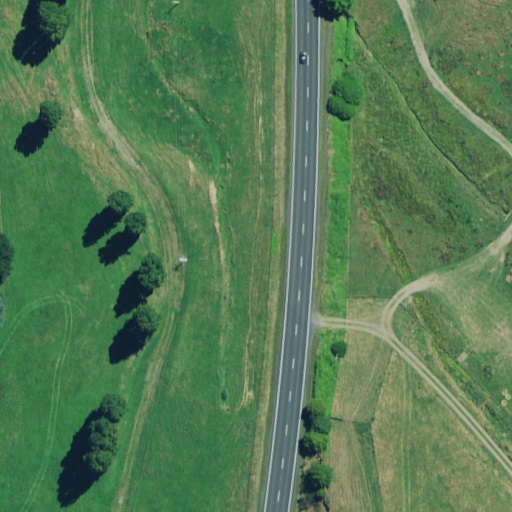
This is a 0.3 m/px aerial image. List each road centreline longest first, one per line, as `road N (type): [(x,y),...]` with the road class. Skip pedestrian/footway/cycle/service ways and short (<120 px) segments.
road 1 (track): [(88,0),(82,43),(101,109),(143,170),(161,230),(164,327),(121,511)]
road 2 (trunk): [(277,511),(306,183),(308,0)]
road 3 (track): [(407,0),(433,76),(458,112),(511,152)]
road 4 (track): [(511,248),(495,265),(407,301),(381,336)]
